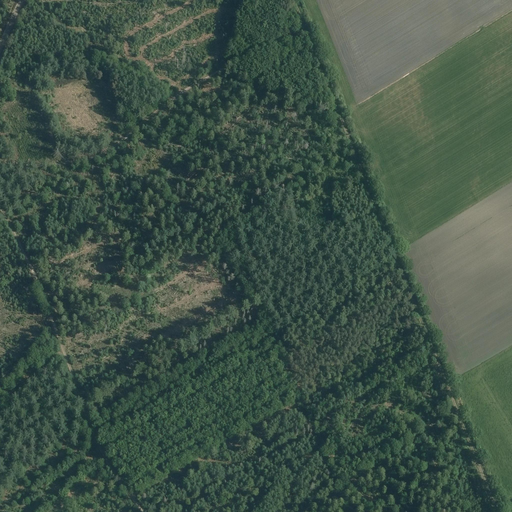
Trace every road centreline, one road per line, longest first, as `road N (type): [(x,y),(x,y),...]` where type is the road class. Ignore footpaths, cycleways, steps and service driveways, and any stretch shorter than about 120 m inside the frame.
road 1 (track): [(490,500),(307,33)]
road 2 (track): [(138,511),(116,481),(0,208)]
road 3 (track): [(285,42),(204,79),(94,156),(0,162)]
